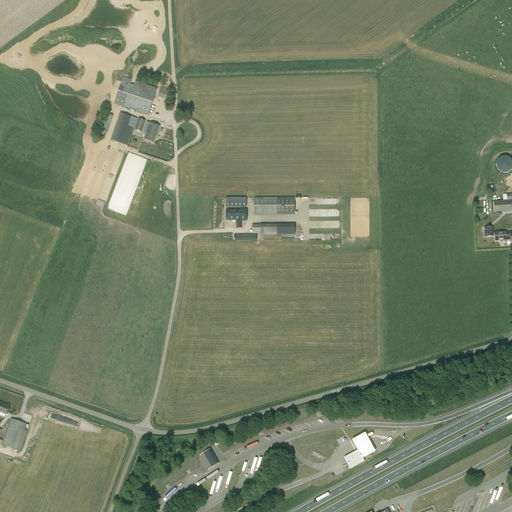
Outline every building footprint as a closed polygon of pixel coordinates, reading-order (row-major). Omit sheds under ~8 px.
[(114,104),(148,115),(157,89),(149,87),(149,85),(146,84),(145,86),(122,79),(114,104)] [(160,88),(157,97),(168,100),(171,91),(160,88)] [(128,145),(136,118),(121,113),(113,140),(128,145)] [(106,114),(101,129),(108,131),(112,116),(106,114)] [(142,132),(145,121),(138,119),(134,129),(142,132)] [(147,122),(144,132),(147,133),(144,139),(153,142),(156,135),(156,136),(160,126),(147,122)] [(496,171),(511,171),(511,162),(511,157),(497,157),(496,171)] [(507,199),(507,200),(500,201),(501,202),(494,202),(494,212),(501,211),(501,212),(511,211),(511,201),(511,200),(511,193),(506,194),(507,199)] [(246,198),(226,198),(226,207),(246,207),(246,198)] [(294,198),(254,198),(254,215),(294,214),(294,198)] [(226,220),(236,220),(236,224),(234,224),(234,228),(242,228),(242,221),(246,221),(246,209),(241,209),(241,210),(226,210),(226,220)] [(260,234),(260,235),(282,234),(282,224),(252,225),(252,234),(260,234)] [(493,235),(495,235),(495,240),(506,240),(506,241),(511,241),(511,233),(506,234),(505,232),(495,233),(493,233),(492,228),(485,228),(485,236),(493,236),(493,235)] [(9,406),(0,403),(0,411),(6,414),(9,406)] [(27,431),(25,430),(27,425),(11,418),(1,445),(18,451),(20,451),(27,431)] [(366,433),(353,440),(364,459),(376,452),(366,433)] [(210,449),(203,453),(212,468),(219,464),(210,449)] [(358,450),(344,458),(350,469),(364,461),(358,450)]
